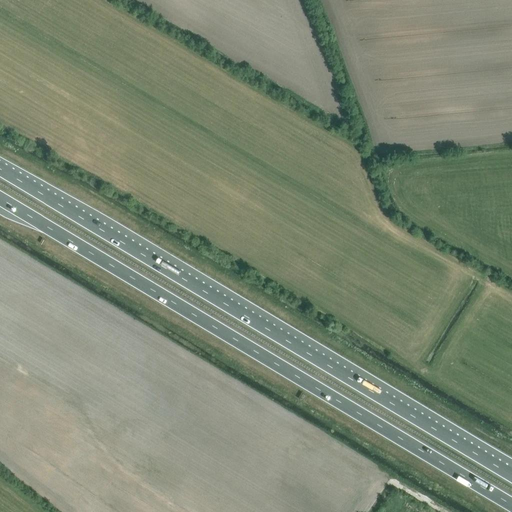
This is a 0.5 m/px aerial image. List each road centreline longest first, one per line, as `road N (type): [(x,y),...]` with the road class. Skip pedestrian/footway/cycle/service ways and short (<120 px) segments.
road 1 (trunk): [(0,198),(511,505)]
road 2 (trunk): [(511,475),(0,169)]
